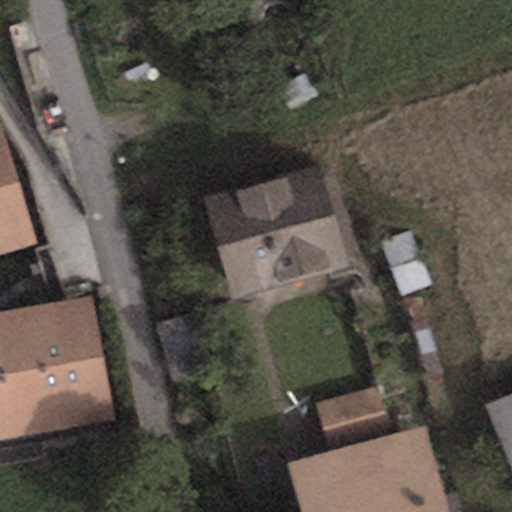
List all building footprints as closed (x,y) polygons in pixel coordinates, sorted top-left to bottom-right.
[(0,242),(22,236),(0,163),(0,242)] [(218,206),(245,290),(337,264),(329,238),(346,233),(330,182),(313,187),(311,180),(218,206)] [(19,308),(0,311),(0,392),(7,428),(100,411),(82,311),(21,322),(19,308)] [(376,395),(328,408),(338,443),(386,430),(376,395)] [(511,405),(500,411),(511,440),(511,405)] [(456,511),(453,498),(434,504),(418,444),(310,474),(321,511),(456,511)]
